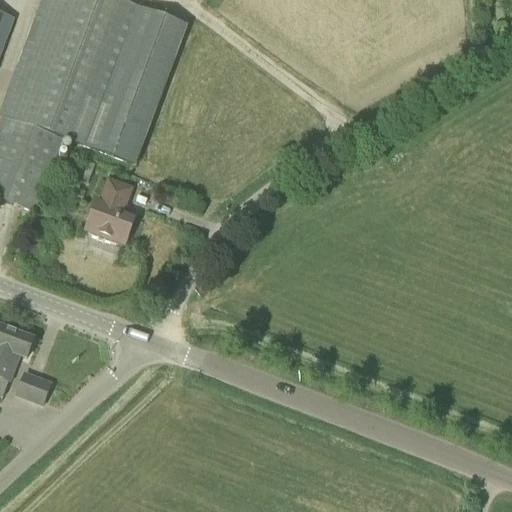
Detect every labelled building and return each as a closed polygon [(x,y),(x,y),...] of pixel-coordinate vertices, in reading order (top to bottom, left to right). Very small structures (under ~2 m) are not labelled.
[(134,168),(186,29),(144,14),(106,0),(45,0),(1,119),(2,120),(0,125),(0,202),(36,216),(63,142),(93,153),(134,168)] [(0,54),(12,21),(0,16),(0,54)] [(94,168),(82,163),(74,184),(86,188),(94,168)] [(122,217),(131,190),(107,182),(99,205),(95,204),(84,234),(125,248),(134,222),(122,217)] [(165,252),(165,266),(187,264),(186,251),(165,252)] [(26,362),(33,342),(0,329),(0,380),(8,384),(18,359),(26,362)] [(42,408),(49,388),(23,378),(15,398),(42,408)]
